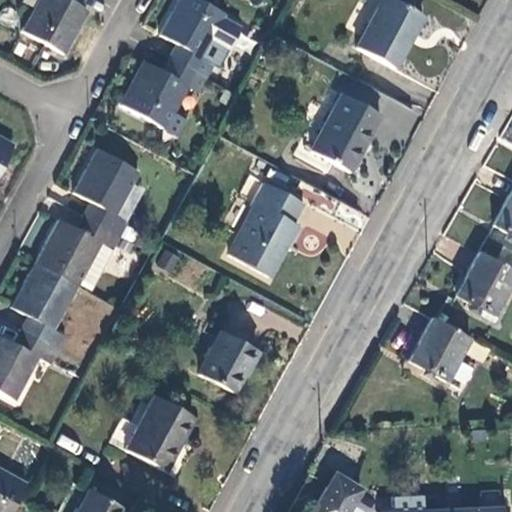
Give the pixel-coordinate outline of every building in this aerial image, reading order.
[(70,2),(70,0),(38,0),(21,32),(38,41),(61,53),(84,10),(70,2)] [(167,59),(205,79),(213,66),(200,59),(210,41),(224,49),(238,23),(195,0),(178,0),(167,21),(159,36),(175,45),(167,59)] [(422,17),(390,0),(382,0),(355,49),(393,70),(422,17)] [(198,94),(205,79),(167,59),(159,73),(143,64),(134,82),(120,107),(162,129),(171,113),(185,87),(198,94)] [(380,117),(339,94),(308,152),(348,174),(380,117)] [(171,113),(162,129),(177,137),(186,121),(171,113)] [(0,169),(12,147),(0,140),(0,169)] [(81,216),(119,237),(125,227),(127,224),(125,222),(113,216),(130,185),(137,173),(96,151),(85,171),(72,194),(88,202),(81,216)] [(303,206),(262,183),(250,204),(254,206),(227,256),(268,279),(297,229),(292,226),(303,206)] [(142,192),(130,185),(113,216),(125,222),(142,192)] [(511,236),(511,187),(491,225),(511,236)] [(111,251),(119,237),(81,216),(73,230),(57,221),(47,239),(34,264),(75,286),(77,284),(99,244),(110,250),(111,251)] [(119,237),(132,244),(138,234),(125,227),(119,237)] [(88,290),(110,250),(99,244),(77,284),(88,290)] [(157,266),(172,272),(178,256),(163,250),(157,266)] [(511,290),(511,271),(477,252),(453,296),(491,316),(507,288),(511,290)] [(51,331),(75,286),(34,264),(19,292),(10,308),(26,317),(18,331),(56,352),(64,338),(51,331)] [(444,382),(469,338),(431,318),(407,362),(444,382)] [(49,365),(56,352),(18,331),(11,344),(0,338),(0,394),(12,401),(36,358),(49,365)] [(256,352),(220,333),(196,376),(230,394),(245,367),(248,367),(256,352)] [(193,419),(153,397),(123,451),(163,473),(193,419)] [(0,511),(9,511),(25,484),(0,471),(0,511)] [(321,494),(348,510),(353,500),(360,490),(333,474),(321,494)] [(119,511),(121,509),(88,491),(76,511),(119,511)] [(309,511),(346,511),(348,510),(321,494),(309,511)] [(445,511),(445,510),(421,510),(420,496),(390,498),(390,511),(445,511)] [(348,510),(346,511),(372,511),(353,500),(348,510)]
